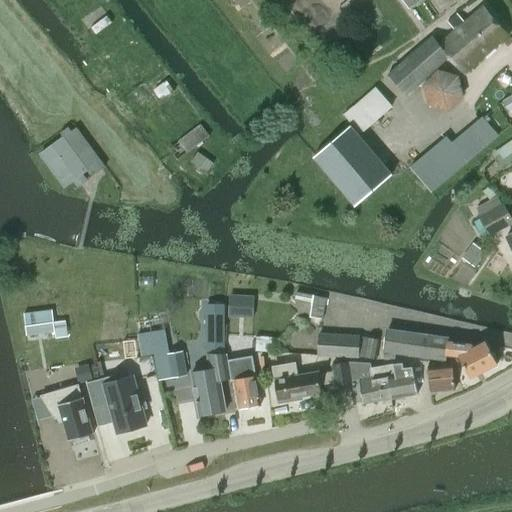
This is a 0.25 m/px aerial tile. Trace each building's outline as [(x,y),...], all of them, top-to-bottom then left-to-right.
[(465,73),(509,34),(482,3),(464,20),(458,13),(448,21),(455,29),(439,43),(432,34),(387,73),(405,94),(449,55),(465,73)] [(101,6),(82,20),(88,30),(92,28),(96,34),(111,22),(107,17),(109,16),(101,6)] [(449,112),(464,97),(459,76),(438,70),(423,84),(428,106),(449,112)] [(166,82),(153,92),(161,102),(174,92),(166,82)] [(511,108),(511,94),(502,101),(509,111),(511,108)] [(410,167),(431,191),(498,135),(482,116),(452,142),(447,136),(410,167)] [(200,126),(169,150),(177,161),(209,137),(200,126)] [(68,127),(60,132),(63,138),(41,154),(65,187),(100,161),(75,127),(71,130),(68,127)] [(375,157),(353,128),(315,156),(351,201),(387,175),(375,157)] [(198,152),(191,162),(206,173),(213,163),(198,152)] [(488,186),(482,191),(490,200),(497,196),(488,186)] [(481,217),(491,235),(511,222),(511,218),(503,203),(481,217)] [(313,296),(310,317),(322,320),(325,298),(313,296)] [(51,322),(24,325),(26,334),(53,331),(51,322)] [(447,355),(448,342),(449,338),(388,330),(385,351),(446,360),(447,355)] [(319,333),(317,352),(357,355),(359,336),(319,333)] [(368,338),(365,358),(376,359),(379,340),(368,338)] [(448,342),(447,355),(458,355),(470,377),(497,363),(485,341),(473,347),(471,344),(448,342)] [(170,354),(174,378),(187,376),(182,351),(170,354)] [(210,373),(193,377),(200,416),(226,411),(220,380),(230,378),(226,354),(207,357),(210,373)] [(235,380),(240,408),(262,404),(257,376),(254,376),(251,358),(231,362),(232,371),(238,370),(240,379),(235,380)] [(352,383),(351,379),(348,362),(333,364),(336,386),(352,383)] [(351,379),(359,378),(363,403),(391,398),(387,376),(395,374),(394,364),(370,368),(369,365),(348,362),(351,379)] [(387,376),(391,398),(417,394),(413,367),(404,369),(403,362),(394,364),(395,374),(387,376)] [(276,380),(279,400),(291,398),(291,401),(303,399),(302,396),(322,392),(319,372),(298,376),(296,363),(274,367),(276,380)] [(428,365),(431,392),(455,389),(453,363),(428,365)] [(92,378),(88,367),(77,370),(80,382),(92,378)] [(116,374),(86,383),(93,408),(108,404),(116,433),(147,425),(143,409),(147,408),(143,391),(138,392),(133,376),(117,381),(116,374)] [(93,434),(79,385),(42,395),(56,418),(62,416),(69,440),(69,441),(74,439),(75,443),(90,439),(89,435),(93,434)]
